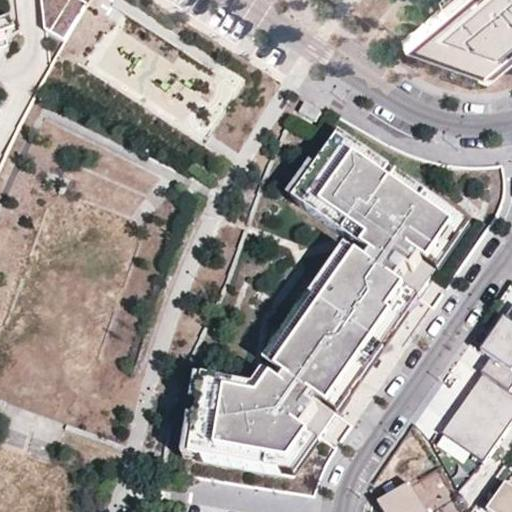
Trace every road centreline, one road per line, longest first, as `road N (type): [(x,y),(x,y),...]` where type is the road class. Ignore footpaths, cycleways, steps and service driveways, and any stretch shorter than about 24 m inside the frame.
road 1 (residential): [(345,511),(366,459),(511,248)]
road 2 (residential): [(243,0),(421,110),(452,122),(511,122)]
road 3 (residential): [(332,511),(193,489)]
